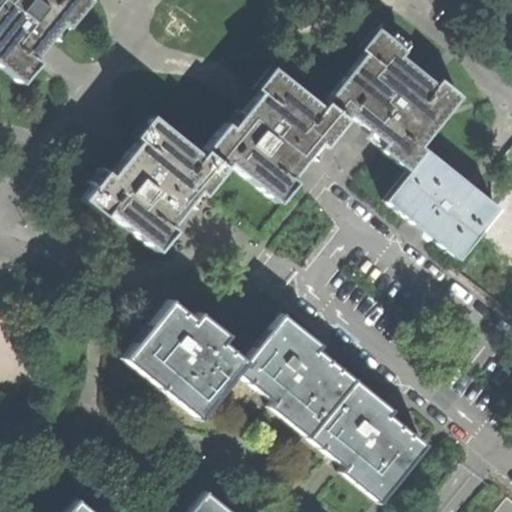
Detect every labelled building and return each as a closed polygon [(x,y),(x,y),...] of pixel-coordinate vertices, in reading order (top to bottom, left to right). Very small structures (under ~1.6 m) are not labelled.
[(0,0),(0,67),(19,83),(37,62),(32,59),(60,24),(65,28),(88,1),(87,0),(0,0)] [(365,52),(326,101),(345,116),(348,113),(360,123),(371,131),(384,141),(379,147),(407,169),(422,150),(418,147),(460,95),(439,78),(435,83),(400,55),(404,49),(377,27),(361,47),(365,52)] [(225,124),(204,150),(223,165),(228,160),(278,199),(296,177),(291,173),(305,157),(320,138),(324,141),(345,116),(326,101),(321,107),(270,68),(253,88),(259,92),(230,127),(225,124)] [(107,212),(158,249),(173,228),(169,224),(183,206),(185,204),(198,188),(202,192),(208,185),(223,165),(204,150),(200,155),(149,117),(133,135),(139,141),(109,177),(104,172),(82,200),(103,216),(107,212)] [(479,194),(422,150),(407,169),(382,199),(420,230),(455,257),(479,228),(495,207),(479,194)] [(200,413),(236,370),(245,359),(206,328),(171,300),(126,352),(200,413)] [(236,370),(309,433),(349,384),(353,380),(318,351),(278,319),(245,359),(236,370)] [(307,436),(380,496),(422,443),(390,418),(349,384),(309,433),(307,436)] [(228,511),(203,491),(186,511),(228,511)] [(93,511),(76,498),(63,511),(93,511)]
